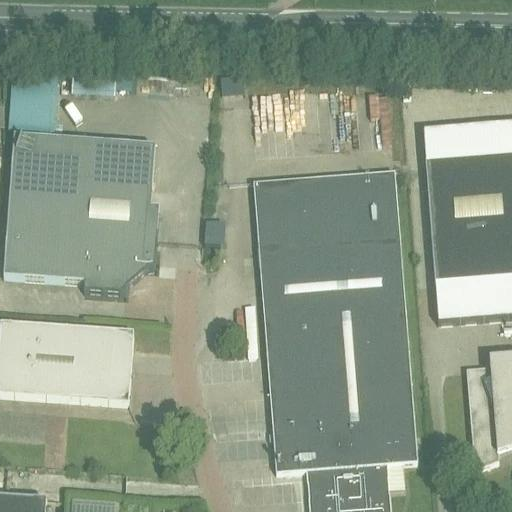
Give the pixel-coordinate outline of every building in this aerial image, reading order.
[(11,78),(11,139),(40,139),(40,135),(58,135),(58,78),(11,78)] [(74,78),(74,100),(118,100),(118,94),(131,94),(131,79),(74,78)] [(14,140),(3,282),(85,288),(84,297),(125,300),(125,294),(129,291),(138,292),(145,285),(146,276),(149,273),(155,274),(160,213),(151,212),(156,151),(14,140)] [(499,467),(498,459),(511,454),(511,160),(425,168),(435,289),(511,282),(511,361),(489,364),(490,374),(466,375),(474,476),(499,467)] [(396,177),(298,184),(255,188),(264,324),(276,479),(307,477),(309,511),(389,511),(387,470),(417,468),(402,270),(396,177)] [(0,400),(129,409),(134,338),(1,328),(0,336),(0,400)] [(0,511),(46,511),(47,506),(0,502),(0,511)]
